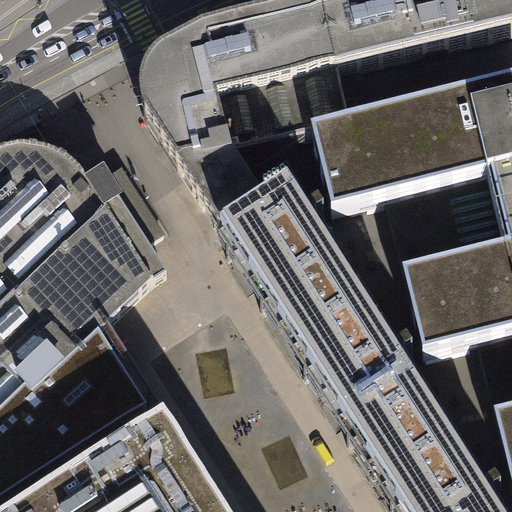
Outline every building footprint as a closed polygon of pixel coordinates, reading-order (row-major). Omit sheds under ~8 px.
[(511,39),(511,0),(362,0),(319,10),(336,81),(337,80),(511,39)] [(312,141),(351,132),(337,80),(336,81),(319,10),(239,29),(203,39),(167,58),(154,68),(146,80),(142,91),(142,105),(143,113),(146,122),(183,180),(204,212),(207,217),(224,244),(226,243),(269,215),(252,188),(248,183),(306,145),(306,143),(312,141)] [(511,92),(351,132),(312,141),(314,149),(333,223),(385,211),(402,283),(423,367),(476,354),(494,428),(511,501),(511,92)] [(0,511),(148,417),(99,341),(105,336),(154,289),(167,281),(148,250),(164,240),(122,174),(106,184),(103,180),(90,189),(79,173),(71,166),(63,161),(54,157),(42,153),(33,152),(23,152),(14,153),(4,156),(0,157),(0,511)] [(281,187),(276,190),(285,205),(324,265),(330,275),(412,402),(418,412),(482,511),(498,511),(494,505),(488,496),(405,367),(399,359),(316,229),(311,221),(286,183),(281,187)] [(265,302),(271,313),(330,275),(324,265),(285,205),(269,215),(226,243),(265,302)] [(319,216),(311,221),(316,229),(324,224),(319,216)] [(412,402),(330,275),(271,313),(353,440),(359,450),(418,412),(412,402)] [(407,354),(399,359),(405,367),(413,362),(407,354)] [(482,511),(418,412),(359,450),(399,511),(482,511)] [(216,511),(164,431),(99,472),(61,496),(36,511),(216,511)] [(56,488),(61,496),(99,472),(93,464),(88,456),(50,480),(56,488)] [(496,491),(488,496),(494,505),(501,500),(496,491)]
